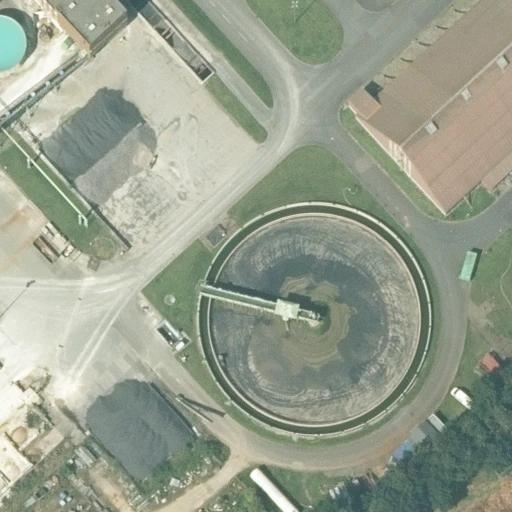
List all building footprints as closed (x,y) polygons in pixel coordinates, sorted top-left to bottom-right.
[(85,0),(32,0),(57,26),(85,0)] [(100,0),(85,0),(57,26),(90,61),(126,27),(100,0)] [(511,0),(485,0),(372,104),(362,94),(348,107),(358,117),(356,119),(445,216),(481,184),(511,154),(511,0)] [(25,56),(25,46),(23,37),(17,29),(8,24),(0,22),(0,77),(6,76),(15,72),(21,65),(25,56)] [(77,181),(141,121),(118,96),(105,109),(98,102),(80,120),(70,110),(66,114),(59,106),(30,132),(77,181)] [(511,154),(481,184),(489,193),(511,172),(511,154)] [(332,204),(283,207),(239,230),(208,268),(196,316),(205,364),(232,405),(273,432),(322,439),(370,425),(408,394),(429,350),(431,301),(413,255),(378,221),(332,204)] [(217,226),(204,239),(213,249),(227,237),(217,226)] [(413,473),(445,432),(426,418),(395,459),(413,473)]
